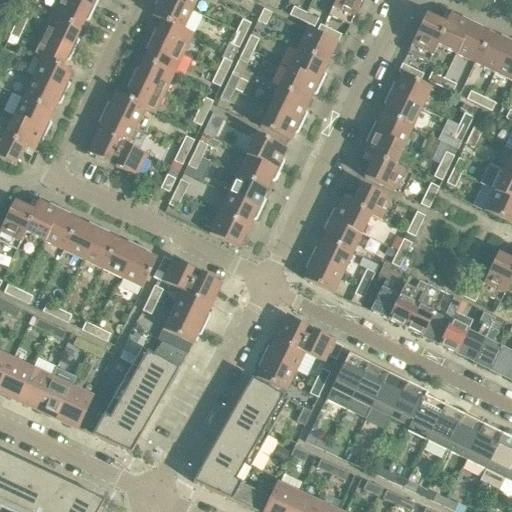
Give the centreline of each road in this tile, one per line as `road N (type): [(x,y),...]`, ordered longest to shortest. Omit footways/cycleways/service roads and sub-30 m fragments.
road 1 (residential): [(139,0),(55,178),(274,286)]
road 2 (residential): [(274,286),(413,0)]
road 3 (residential): [(274,286),(511,407)]
road 4 (residential): [(155,499),(274,286)]
road 5 (residential): [(0,427),(155,499)]
